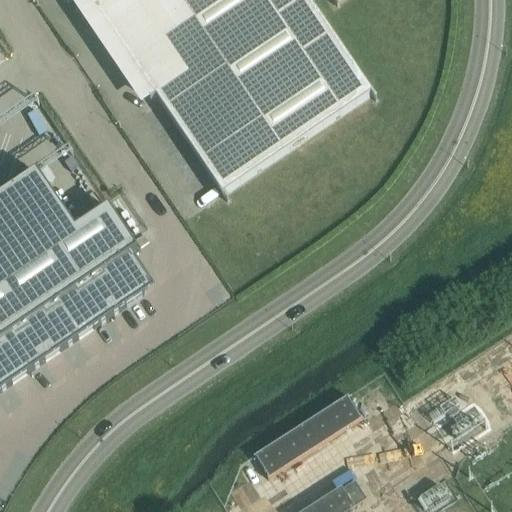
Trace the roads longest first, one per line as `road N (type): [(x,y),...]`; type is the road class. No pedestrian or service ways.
road 1 (tertiary): [(490,0),(479,87),(460,138),(399,229),(141,411),(100,446),(50,511)]
road 2 (unknown): [(127,176),(156,231),(163,296),(77,384),(0,441)]
road 3 (unclassified): [(127,176),(12,0)]
